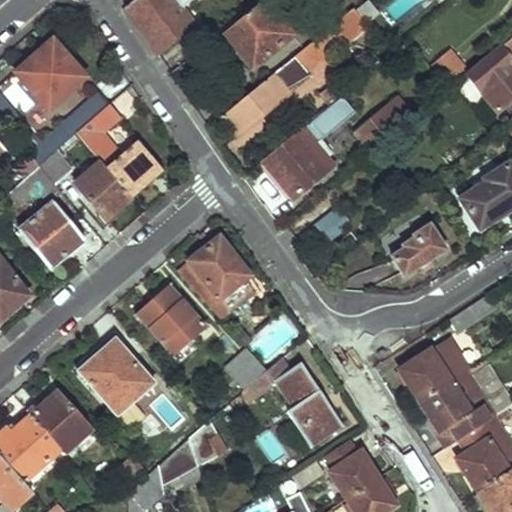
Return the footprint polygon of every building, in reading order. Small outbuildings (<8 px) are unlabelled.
[(126,9),(160,55),(195,26),(176,1),(176,0),(136,0),(135,1),(126,9)] [(200,9),(223,36),(226,34),(245,18),(229,0),(203,0),(207,4),(200,9)] [(226,34),(252,67),(292,36),(264,2),(245,18),(226,34)] [(369,3),(356,13),(366,25),(367,26),(379,16),(369,3)] [(221,116),(237,136),(287,96),(285,94),(308,75),(306,73),(366,25),(356,13),(354,10),(221,116)] [(511,38),(465,77),(494,113),(511,97),(511,64),(510,61),(511,59),(511,38)] [(18,79),(49,114),(84,81),(55,45),(18,79)] [(450,52),(428,70),(444,89),(466,71),(450,52)] [(319,97),(328,106),(340,96),(332,87),(319,97)] [(0,122),(42,170),(59,156),(80,137),(111,109),(99,96),(44,145),(0,97),(0,122)] [(353,112),(340,96),(328,106),(307,122),(298,130),(260,161),(292,199),(329,168),(312,147),(321,139),(353,112)] [(352,133),(365,151),(400,122),(386,106),(352,133)] [(80,137),(90,149),(122,121),(111,109),(80,137)] [(111,175),(133,201),(152,186),(147,181),(159,171),(139,146),(109,172),(111,175)] [(42,170),(57,189),(75,175),(59,156),(42,170)] [(460,201),(478,229),(511,207),(511,172),(508,165),(484,181),(487,185),(460,201)] [(12,197),(22,208),(40,192),(50,192),(54,197),(60,192),(57,189),(42,170),(12,197)] [(147,181),(152,186),(163,176),(159,171),(147,181)] [(85,196),(108,224),(133,201),(111,175),(85,196)] [(19,230),(49,270),(83,243),(53,204),(19,230)] [(339,210),(312,224),(322,242),(348,228),(339,210)] [(389,258),(402,279),(443,252),(426,227),(411,236),(413,239),(400,248),(402,251),(389,258)] [(210,250),(221,264),(233,255),(222,240),(210,250)] [(251,280),(233,255),(221,264),(210,250),(191,266),(193,268),(180,278),(210,311),(219,302),(220,303),(251,280)] [(0,324),(30,301),(0,266),(0,324)] [(220,303),(229,314),(258,289),(251,280),(220,303)] [(137,318),(175,360),(191,346),(208,331),(170,290),(137,318)] [(445,321),(455,335),(500,305),(492,290),(445,321)] [(398,371),(419,403),(450,383),(468,371),(448,339),(429,351),(398,371)] [(79,376),(118,419),(153,386),(115,342),(79,376)] [(197,352),(191,346),(175,360),(180,367),(197,352)] [(230,372),(248,392),(268,374),(248,352),(230,372)] [(283,419),(305,454),(344,432),(302,369),(293,374),(283,361),(268,374),(248,392),(253,404),(273,390),(289,414),(283,419)] [(488,365),(472,375),(493,408),(509,398),(488,365)] [(419,403),(440,435),(442,433),(451,446),(458,442),(483,425),(489,422),(480,408),(470,414),(450,383),(419,403)] [(61,452),(66,457),(91,435),(57,395),(32,419),(61,452)] [(0,436),(0,459),(24,486),(61,452),(32,419),(9,438),(4,433),(0,436)] [(189,444),(198,471),(217,459),(209,442),(217,438),(210,425),(189,444)] [(457,462),(476,492),(511,469),(511,448),(508,442),(497,448),(483,425),(458,442),(466,455),(457,462)] [(225,454),(217,438),(209,442),(217,459),(225,454)] [(159,469),(164,489),(198,471),(189,444),(159,469)] [(351,444),(322,462),(331,476),(360,456),(351,444)] [(331,476),(348,502),(378,483),(360,456),(331,476)] [(0,496),(15,511),(33,496),(24,486),(0,459),(0,496)] [(126,467),(137,478),(144,473),(133,461),(126,467)] [(291,482),(297,494),(323,477),(317,465),(291,482)] [(130,495),(130,511),(145,511),(164,495),(164,489),(159,469),(150,477),(130,495)] [(511,511),(511,469),(476,492),(488,511),(511,511)] [(348,502),(354,511),(392,511),(396,509),(378,483),(348,502)]
